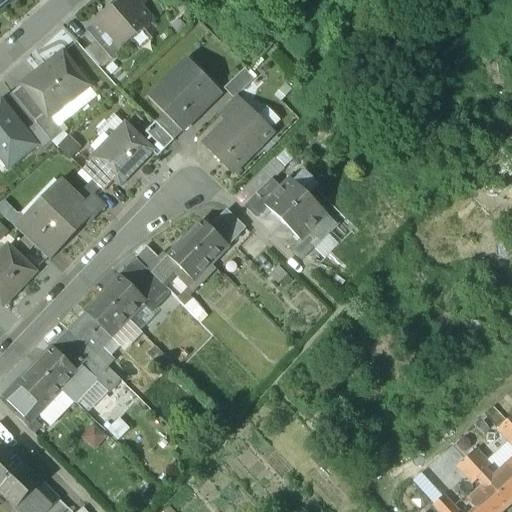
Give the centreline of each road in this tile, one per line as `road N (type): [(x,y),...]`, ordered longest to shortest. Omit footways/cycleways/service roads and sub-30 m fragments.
road 1 (residential): [(302,277),(185,170),(0,364)]
road 2 (residential): [(97,511),(0,416)]
